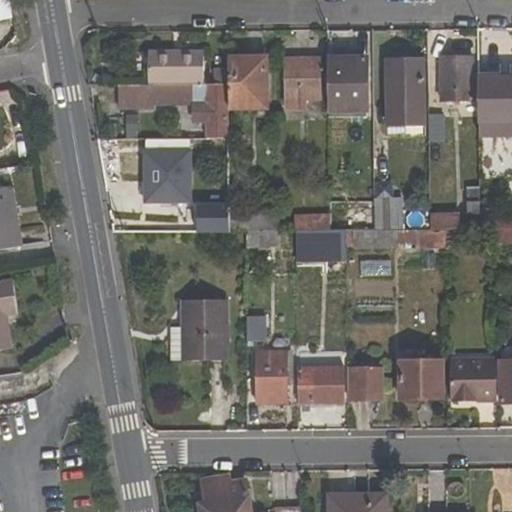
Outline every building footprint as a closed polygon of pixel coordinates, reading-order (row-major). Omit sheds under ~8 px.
[(149,85),(205,85),(205,54),(149,53),(149,85)] [(267,109),(267,60),(230,60),(230,85),(230,109),(267,109)] [(389,128),(428,127),(426,60),(388,61),(389,128)] [(473,60),(442,60),(442,100),(473,100),(473,60)] [(304,109),(304,99),(320,99),(319,61),(289,62),(289,109),(304,109)] [(329,62),(329,111),(367,111),(367,62),(329,62)] [(511,77),(479,78),(480,124),(511,123),(511,77)] [(117,108),(194,108),(194,140),(230,139),(230,109),(230,85),(205,85),(149,85),(118,85),(117,108)] [(190,155),(147,155),(147,202),(190,201),(190,155)] [(15,187),(0,189),(0,250),(24,247),(15,187)] [(376,201),(360,202),(360,207),(347,207),(347,230),(348,230),(376,230),(376,201)] [(397,201),(381,201),(382,230),(398,230),(397,201)] [(467,203),(467,214),(480,214),(480,203),(467,203)] [(279,212),(230,212),(231,232),(247,232),(280,231),(279,212)] [(446,229),(461,229),(461,214),(443,214),(443,229),(446,229)] [(330,231),(330,216),(295,216),(296,231),(297,231),(330,231)] [(247,248),(280,248),(280,231),(247,232),(247,248)] [(419,231),(355,232),(355,249),(399,248),(399,245),(420,245),(419,231)] [(348,250),(348,232),(318,233),(318,251),(348,250)] [(0,351),(14,350),(9,316),(20,315),(15,282),(0,284),(0,351)] [(229,303),(184,302),(184,329),(172,329),(171,362),(228,363),(229,303)] [(248,318),(248,341),(263,341),(263,319),(248,318)] [(286,354),(257,355),(258,403),(287,402),(286,354)] [(452,360),(453,404),(500,403),(498,359),(452,360)] [(399,401),(446,400),(445,361),(399,361),(399,401)] [(511,361),(503,362),(503,403),(511,402),(511,361)] [(346,368),(300,368),(300,404),(345,404),(346,368)] [(348,369),(348,401),(385,402),(384,369),(348,369)] [(229,479),(203,483),(207,505),(203,506),(203,511),(250,511),(246,482),(230,484),(229,479)] [(386,511),(387,496),(331,496),(331,511),(386,511)]
